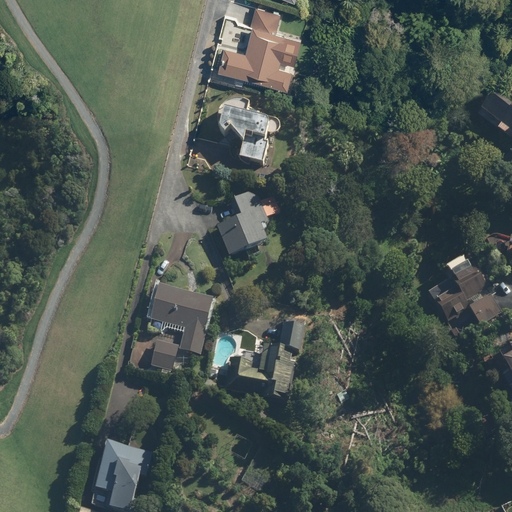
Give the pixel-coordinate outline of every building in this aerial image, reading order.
[(223,47),(217,72),(286,90),(291,70),(278,67),(279,60),(292,64),(299,38),(276,32),(280,14),(255,7),(250,27),(252,28),(245,53),(223,47)] [(511,108),(490,95),(475,119),(511,143),(511,142),(511,155),(508,153),(498,170),(508,176),(511,172),(511,108)] [(221,139),(228,133),(240,149),(237,161),(261,167),(261,166),(264,167),(269,147),(264,146),(267,135),(271,136),(275,135),(279,132),(279,128),(278,123),(274,121),(255,116),(254,121),(244,118),(246,107),(240,104),(233,104),(226,105),(220,109),(216,116),(214,124),(216,132),(221,139)] [(236,221),(215,230),(228,260),(265,245),(259,228),(268,225),(265,220),(279,214),(272,197),(261,202),(247,196),(228,203),(231,211),(236,221)] [(467,312),(480,329),(502,314),(485,290),(487,288),(473,267),(467,271),(465,267),(442,281),(446,285),(426,299),(445,327),(467,312)] [(212,300),(157,286),(148,322),(184,331),(179,352),(200,357),(206,334),(204,333),(212,300)] [(233,361),(229,360),(223,391),(271,400),(271,398),(286,400),(292,367),(289,366),(291,355),(299,356),(303,331),(282,327),(277,351),(262,348),(261,354),(243,351),(242,356),(238,355),(233,357),(233,361)] [(178,348),(156,343),(150,367),(172,373),(178,348)] [(511,346),(505,351),(510,358),(499,364),(511,384),(511,346)] [(252,446),(233,438),(226,455),(245,463),(252,446)] [(152,455),(105,443),(99,463),(98,462),(89,495),(91,496),(88,507),(109,511),(128,511),(137,478),(145,480),(152,455)] [(290,466),(258,449),(239,483),(271,501),(290,466)]
